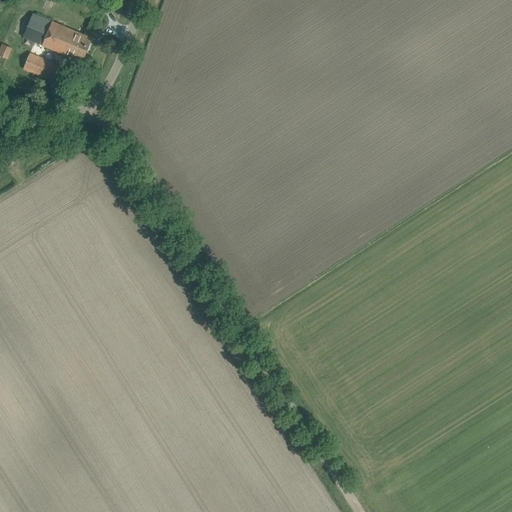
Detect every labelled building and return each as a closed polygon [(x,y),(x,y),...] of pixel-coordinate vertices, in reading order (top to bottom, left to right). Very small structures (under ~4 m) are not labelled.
[(78,0),(64,0),(63,3),(86,13),(88,14),(89,14),(90,15),(93,7),(89,5),(78,0)] [(33,13),(23,37),(72,58),(82,34),(33,13)] [(72,58),(82,62),(92,38),(82,34),(72,58)] [(0,47),(0,55),(7,59),(12,47),(2,43),(0,47)] [(23,68),(53,81),(60,65),(30,53),(23,68)]
